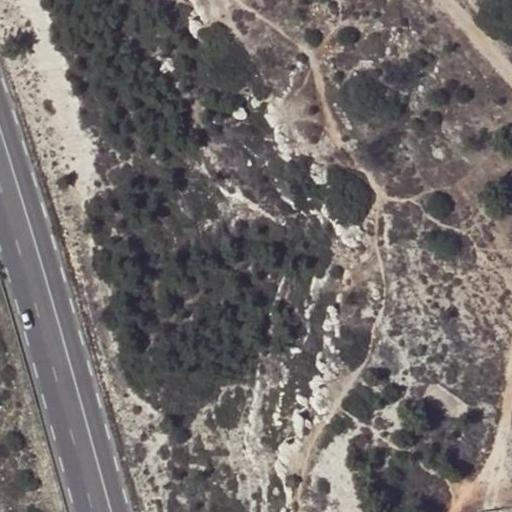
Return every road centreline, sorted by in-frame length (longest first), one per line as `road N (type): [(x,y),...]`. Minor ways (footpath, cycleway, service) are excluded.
road 1 (track): [(445,0),(511,82),(511,386),(486,511)]
road 2 (primary): [(0,141),(107,511)]
